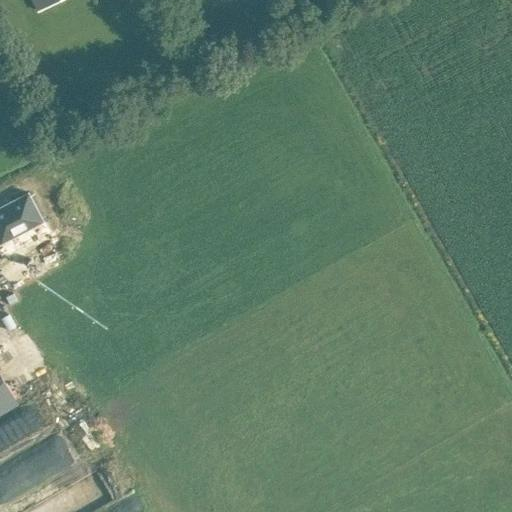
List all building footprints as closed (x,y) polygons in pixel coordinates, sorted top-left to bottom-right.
[(30,0),(37,13),(61,0),(30,0)] [(183,47),(153,62),(159,73),(189,58),(183,47)] [(0,206),(0,257),(4,256),(0,248),(0,242),(1,241),(2,242),(44,220),(29,191),(0,206)] [(0,275),(0,278),(3,284),(15,278),(10,270),(0,275)] [(0,368),(0,410),(19,399),(0,368)]
